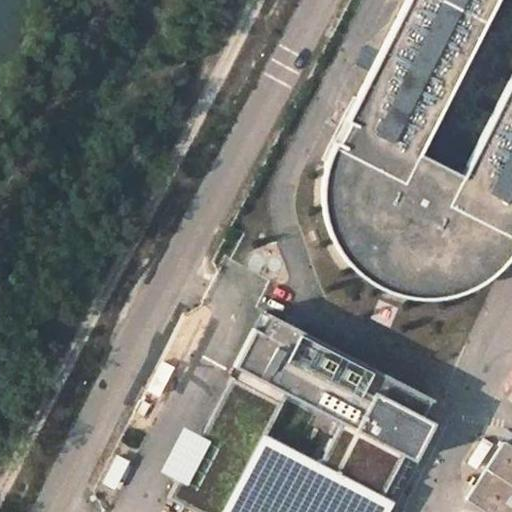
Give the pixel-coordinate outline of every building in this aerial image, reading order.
[(490,0),(403,0),(310,178),(377,216),(490,0)] [(422,242),(511,69),(511,0),(490,0),(377,216),(422,242)] [(484,279),(511,227),(511,69),(422,242),(484,279)] [(470,291),(484,279),(422,242),(377,216),(310,178),(309,181),(307,199),(308,215),(311,230),(317,245),(324,258),(333,271),(347,284),(360,293),(377,300),(389,304),(404,307),(423,306),(441,303),(453,299),(470,291)] [(430,400),(270,315),(260,333),(253,329),(233,366),(237,368),(200,436),(181,426),(157,471),(176,481),(167,498),(193,511),(386,511),(392,501),(379,494),(401,454),(416,462),(435,424),(421,417),(430,400)] [(184,326),(151,389),(163,396),(196,332),(184,326)] [(511,511),(511,445),(508,443),(469,502),(485,511),(511,511)] [(484,447),(474,463),(484,469),(494,453),(484,447)]
